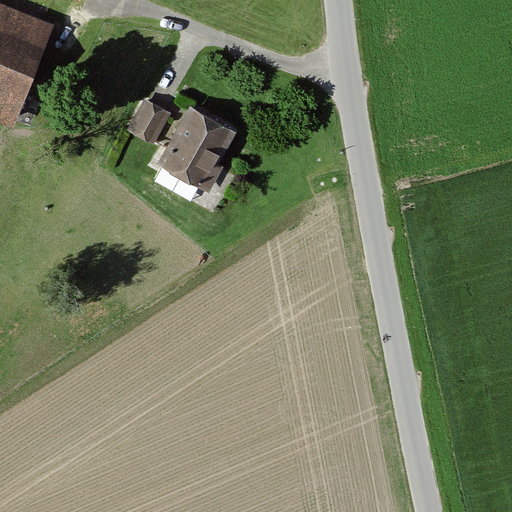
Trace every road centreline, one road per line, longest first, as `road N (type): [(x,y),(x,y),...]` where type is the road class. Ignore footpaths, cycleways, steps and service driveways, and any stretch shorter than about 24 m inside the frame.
road 1 (tertiary): [(428,511),(338,0)]
road 2 (unknown): [(347,73),(92,0)]
